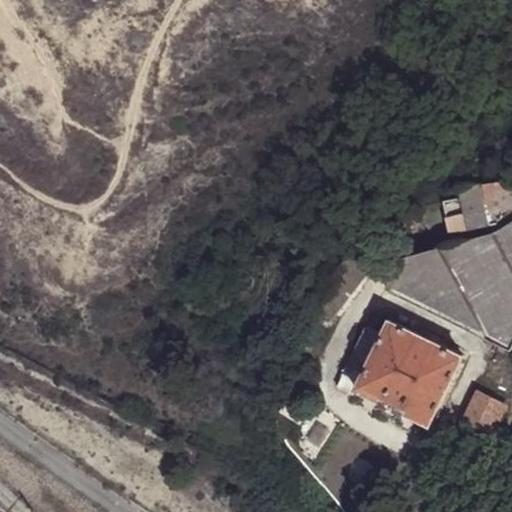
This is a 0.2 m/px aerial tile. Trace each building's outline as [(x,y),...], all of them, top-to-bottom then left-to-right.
[(511,179),(479,185),(483,208),(511,204),(511,179)] [(479,185),(456,188),(465,231),(487,227),(483,208),(479,185)] [(511,221),(489,237),(511,269),(511,221)] [(511,269),(489,237),(463,241),(441,246),(423,251),(400,256),(386,285),(511,348),(511,346),(511,269)] [(423,251),(441,246),(439,238),(420,241),(423,251)] [(377,258),(357,243),(306,314),(326,328),(377,258)] [(371,356),(357,385),(430,421),(461,353),(390,317),(381,335),(371,356)] [(365,328),(357,348),(371,356),(381,335),(365,328)] [(355,392),(357,385),(371,356),(357,348),(339,385),(355,392)] [(491,429),(504,404),(476,390),(465,415),(484,425),(491,429)] [(478,434),(484,425),(465,415),(460,426),(478,434)]
